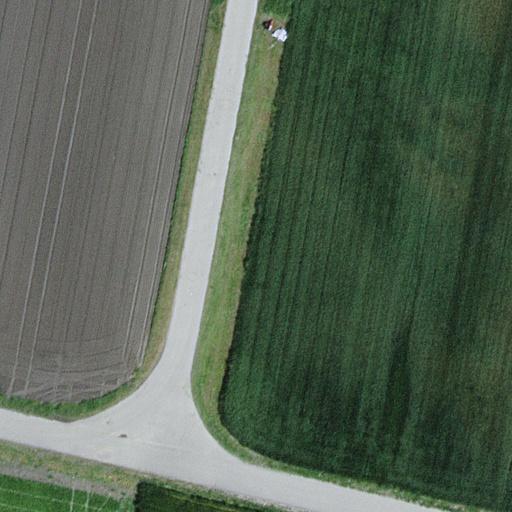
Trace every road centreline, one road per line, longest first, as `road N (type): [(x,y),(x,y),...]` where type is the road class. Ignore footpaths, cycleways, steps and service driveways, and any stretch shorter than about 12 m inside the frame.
road 1 (track): [(167,457),(250,0)]
road 2 (unclassified): [(0,425),(399,511)]
